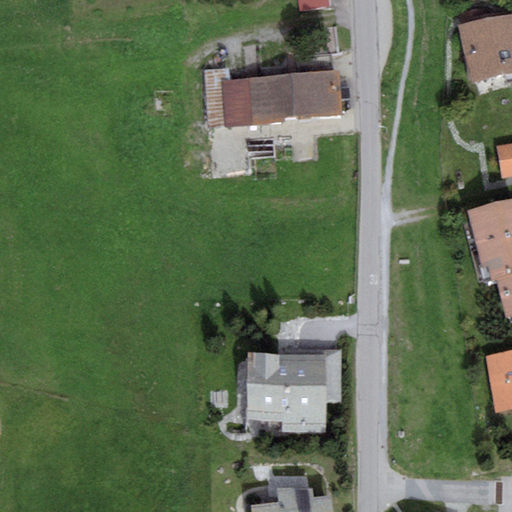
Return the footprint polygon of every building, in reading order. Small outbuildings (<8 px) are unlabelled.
[(330,11),(328,0),(297,0),(299,14),(330,11)] [(511,22),(457,36),(472,98),(511,88),(511,22)] [(229,71),(203,73),(207,135),(225,135),(225,136),(283,133),(283,126),(341,123),(338,81),(332,81),(330,56),(296,58),(297,81),(230,85),(229,71)] [(511,148),(496,152),(502,183),(511,181),(511,148)] [(511,210),(468,222),(485,289),(490,288),(492,295),(498,293),(507,329),(511,328),(511,210)] [(342,356),(285,356),(285,364),(247,364),(247,430),(282,430),(282,440),(326,440),(326,407),(342,407),(342,356)] [(511,357),(487,362),(496,419),(511,416),(511,357)] [(277,511),(332,511),(332,507),(314,509),(313,497),(277,498),(277,511)]
